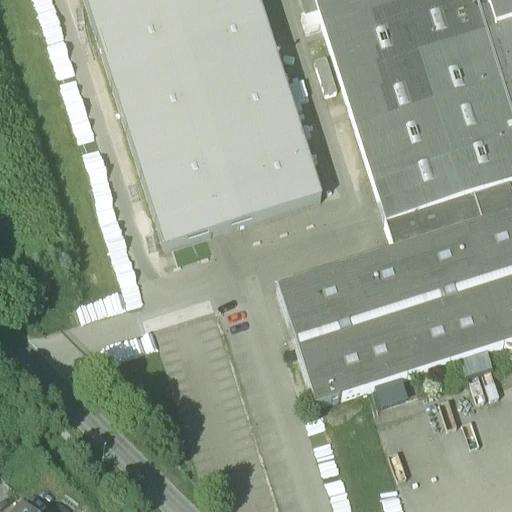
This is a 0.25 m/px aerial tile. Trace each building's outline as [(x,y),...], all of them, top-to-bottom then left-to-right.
[(81,0),(163,257),(319,207),(253,0),(81,0)] [(310,0),(301,0),(307,19),(316,16),(310,0)] [(511,0),(310,0),(316,16),(385,231),(491,197),(511,190),(511,0)] [(77,142),(95,136),(60,29),(42,35),(77,142)] [(313,67),(324,102),(336,98),(324,64),(313,67)] [(511,190),(491,197),(499,224),(511,219),(511,190)] [(491,197),(385,231),(384,232),(392,258),(499,224),(491,197)] [(486,359),(511,350),(511,219),(499,224),(392,258),(275,296),(313,414),(374,395),(400,386),(459,367),(486,359)] [(492,375),(486,359),(459,367),(465,384),(492,375)] [(405,402),(400,386),(374,395),(379,411),(405,402)]
